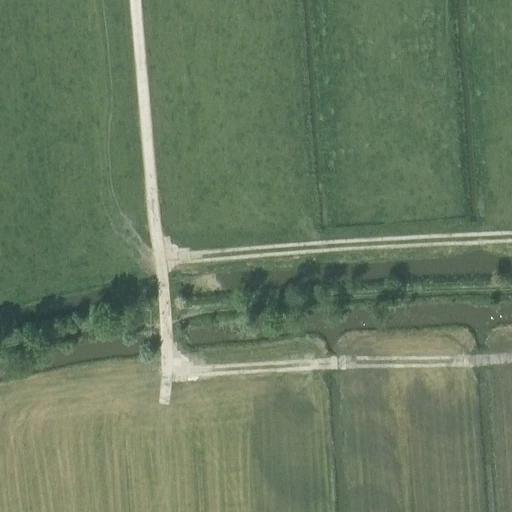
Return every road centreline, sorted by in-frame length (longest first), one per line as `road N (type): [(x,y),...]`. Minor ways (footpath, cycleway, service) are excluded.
road 1 (track): [(511,289),(196,309),(0,347)]
road 2 (track): [(159,511),(155,463),(170,318),(138,0)]
road 3 (track): [(170,373),(511,358)]
